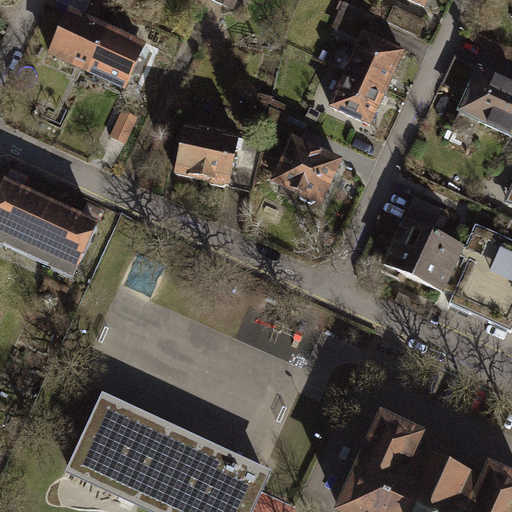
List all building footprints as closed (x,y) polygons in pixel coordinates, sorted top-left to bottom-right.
[(289,0),(204,0),(235,13),(240,0),(265,0),(268,1),(268,0),(288,0),(289,0)] [(383,0),(425,19),(434,0),(383,0)] [(373,19),(345,7),(334,31),(362,44),(373,19)] [(87,79),(110,33),(71,14),(49,61),(87,79)] [(142,64),(148,51),(110,33),(87,79),(125,98),(130,87),(138,91),(149,67),(142,64)] [(407,60),(366,41),(349,79),(390,97),(407,60)] [(462,94),(474,67),(452,57),(440,84),(462,94)] [(462,94),(453,113),(511,139),(511,83),(474,67),(462,94)] [(390,97),(349,79),(332,116),(373,135),(390,97)] [(280,112),(270,108),(267,122),(274,125),(280,112)] [(324,118),(309,111),(303,123),(319,130),(324,118)] [(138,120),(121,112),(108,139),(125,147),(138,120)] [(183,117),(178,173),(235,178),(240,122),(183,117)] [(340,164),(295,143),(276,184),(321,205),(340,164)] [(241,145),(236,165),(258,171),(263,151),(241,145)] [(5,245),(29,256),(52,207),(7,186),(0,199),(0,233),(8,237),(5,245)] [(440,302),(464,248),(425,230),(435,208),(409,197),(375,273),(440,302)] [(57,260),(78,269),(97,228),(52,207),(29,256),(54,268),(57,260)] [(464,248),(440,302),(507,332),(511,320),(511,222),(509,221),(500,237),(474,226),(464,248)] [(255,511),(273,475),(103,396),(65,477),(141,511),(255,511)] [(341,511),(511,511),(511,483),(490,473),(485,484),(414,451),(420,440),(383,423),(341,511)]
